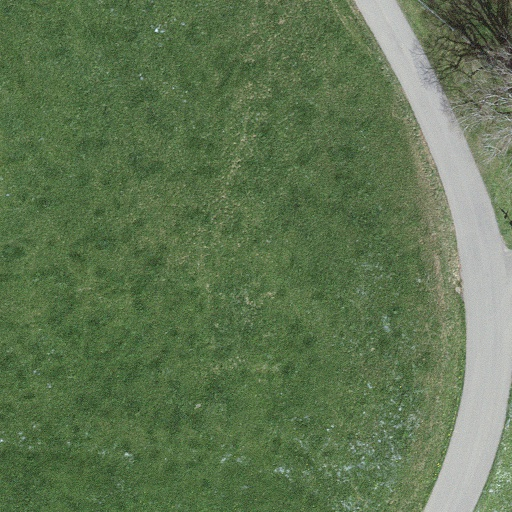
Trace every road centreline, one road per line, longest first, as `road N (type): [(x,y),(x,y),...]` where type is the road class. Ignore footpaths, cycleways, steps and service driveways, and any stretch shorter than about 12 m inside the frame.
road 1 (unclassified): [(377,0),(452,149),(480,237),(494,319)]
road 2 (unclassified): [(494,319),(479,433),(448,511)]
